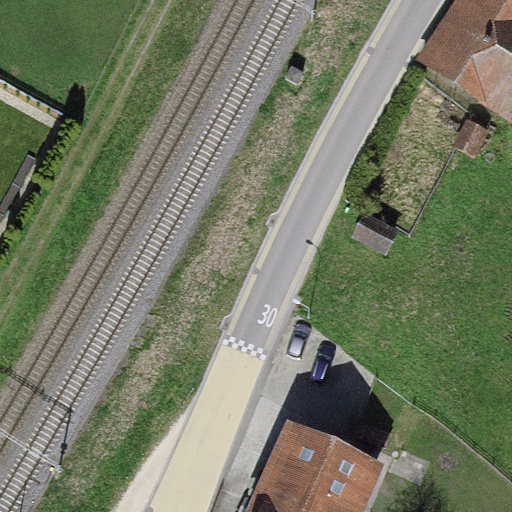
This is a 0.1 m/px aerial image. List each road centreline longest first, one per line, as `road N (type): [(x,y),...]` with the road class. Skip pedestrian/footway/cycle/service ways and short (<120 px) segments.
road 1 (tertiary): [(176,511),(290,248),(421,0)]
road 2 (track): [(0,311),(164,0)]
